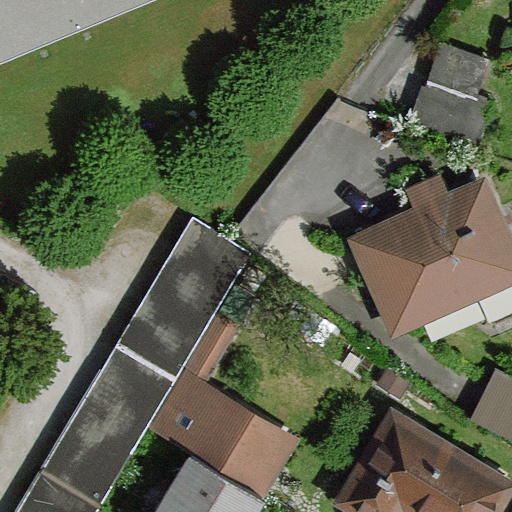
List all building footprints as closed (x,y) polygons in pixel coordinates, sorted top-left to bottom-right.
[(0,0),(16,40),(75,17),(79,24),(139,1),(139,0),(0,0)] [(0,0),(0,46),(16,40),(0,0)] [(417,138),(477,160),(490,119),(480,115),(493,79),(444,64),(417,138)] [(362,252),(400,340),(511,292),(511,270),(483,199),(362,252)] [(27,511),(104,511),(169,406),(253,263),(198,229),(27,511)] [(289,313),(253,370),(309,406),(345,348),(289,313)] [(164,511),(259,511),(291,461),(279,453),(309,406),(253,370),(212,345),(183,394),(223,418),(164,511)] [(471,405),(511,430),(511,369),(500,362),(471,405)] [(396,434),(352,508),(358,511),(398,511),(403,505),(414,511),(493,511),(502,497),(396,434)]
